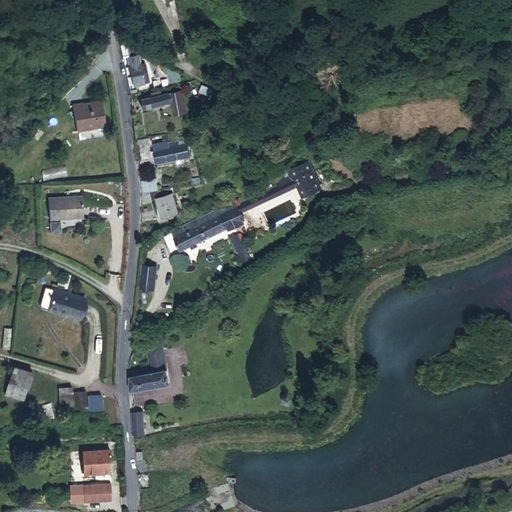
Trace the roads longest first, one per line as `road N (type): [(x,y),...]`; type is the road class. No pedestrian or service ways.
road 1 (unclassified): [(133,511),(122,395),(134,179),(104,0)]
road 2 (track): [(127,304),(32,251),(0,247)]
road 3 (track): [(0,356),(122,395)]
